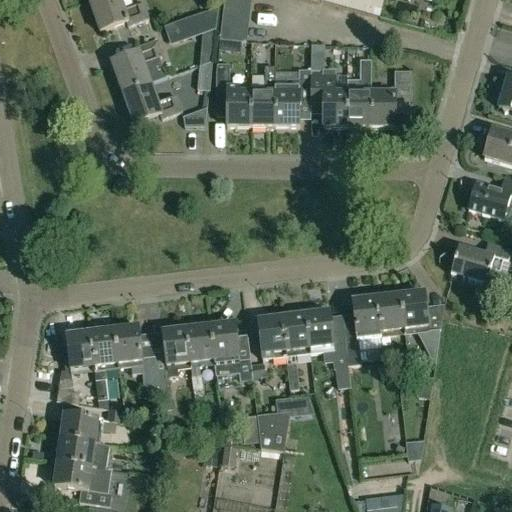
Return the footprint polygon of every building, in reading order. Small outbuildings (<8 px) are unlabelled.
[(100,36),(127,26),(129,31),(149,23),(143,8),(125,15),(119,0),(103,0),(89,5),(100,36)] [(244,0),(224,0),(223,13),(249,16),(251,1),(244,0)] [(300,0),(379,21),(385,0),(430,0),(437,2),(437,0),(300,0)] [(171,50),(202,38),(215,34),(218,13),(165,32),(171,50)] [(249,16),(223,13),(222,26),(248,29),(249,16)] [(246,46),(248,29),(222,26),(220,43),(246,46)] [(312,68),(331,68),(332,41),(313,40),(312,68)] [(143,67),(162,61),(157,45),(137,52),(138,56),(111,66),(122,97),(150,87),(143,67)] [(360,64),(360,78),(371,78),(371,64),(360,64)] [(226,131),(250,132),(250,97),(250,92),(229,92),(229,69),(217,69),(216,78),(215,120),(226,119),(226,131)] [(250,132),(274,132),(275,92),(273,92),(273,71),(264,71),(264,92),(250,92),(250,97),(250,132)] [(323,79),(323,75),(310,75),(310,76),(310,87),(323,87),(323,79)] [(310,105),(310,87),(310,76),(299,76),(299,85),(287,84),(287,92),(275,92),(274,132),(298,132),(298,119),(310,119),(310,105)] [(410,76),(394,76),(394,92),(383,92),(383,97),(370,97),(370,132),(394,132),(394,111),(410,111),(410,76)] [(346,132),(370,132),(370,97),(370,92),(371,92),(371,78),(360,78),(360,85),(346,85),(346,97),(346,114),(346,132)] [(334,97),(334,79),(323,79),(323,87),(310,87),(310,105),(322,105),(322,132),(346,132),(346,114),(346,97),(334,97)] [(502,97),(498,100),(497,104),(499,108),(498,112),(511,116),(511,83),(506,82),(502,97)] [(161,119),(162,123),(182,116),(176,101),(158,107),(150,87),(122,97),(134,129),(161,119)] [(184,131),(204,131),(207,112),(183,121),(184,131)] [(511,171),(511,140),(492,134),(483,163),(511,171)] [(500,196),(475,189),(468,215),(503,225),(510,199),(511,200),(511,186),(504,184),(500,196)] [(498,277),(502,266),(507,267),(510,255),(487,248),(484,260),(458,253),(450,280),(486,290),(490,275),(498,277)] [(416,333),(417,338),(435,372),(441,330),(427,332),(423,298),(399,300),(403,335),(416,333)] [(391,341),(390,336),(403,335),(399,300),(375,303),(380,342),(391,341)] [(356,343),(356,345),(359,345),(367,344),(367,339),(379,337),(379,342),(380,342),(375,303),(351,306),(356,343)] [(309,354),(324,352),(324,357),(333,356),(332,345),(329,317),(304,319),(309,354)] [(296,360),(295,356),(309,354),(304,319),(280,322),(283,346),(285,362),(296,360)] [(257,325),(261,365),(273,363),(272,359),(284,357),(285,362),(283,346),(280,322),(257,325)] [(215,381),(238,378),(237,373),(250,371),(247,347),(235,349),(233,328),(209,331),(213,366),(215,381)] [(138,331),(114,334),(118,369),(130,367),(132,379),(143,377),(145,395),(157,394),(153,361),(141,362),(138,331)] [(200,372),(199,367),(213,366),(209,331),(185,334),(188,355),(190,373),(200,372)] [(114,334),(90,337),(95,376),(105,375),(105,370),(118,369),(114,334)] [(165,359),(153,361),(157,394),(159,416),(173,414),(169,381),(178,380),(177,370),(189,369),(189,373),(190,373),(188,355),(185,334),(162,336),(165,359)] [(82,373),(93,371),(94,376),(95,376),(90,337),(66,340),(71,379),(82,378),(82,373)] [(333,372),(347,371),(344,343),(332,345),(333,356),(324,357),(325,365),(332,364),(333,372)] [(347,371),(361,369),(359,345),(356,345),(356,343),(344,343),(347,371)] [(380,348),(382,361),(393,360),(391,346),(380,348)] [(286,370),(290,395),(300,394),(296,369),(286,370)] [(263,370),(250,371),(252,383),(264,381),(263,370)] [(237,373),(239,385),(252,383),(250,371),(237,373)] [(97,397),(98,404),(109,403),(105,375),(95,376),(97,397)] [(60,383),(57,407),(78,410),(79,397),(73,396),(72,385),(60,383)] [(278,407),(279,418),(257,421),(260,449),(260,453),(284,457),(290,417),(292,406),(278,407)] [(120,429),(121,416),(110,414),(108,427),(120,429)] [(60,444),(95,449),(97,436),(101,437),(103,426),(64,420),(60,444)] [(95,449),(60,444),(57,468),(91,473),(105,475),(109,451),(95,449)] [(423,445),(406,447),(408,465),(420,464),(423,445)] [(224,449),(221,469),(234,471),(237,451),(224,449)] [(91,473),(57,468),(53,491),(81,495),(80,507),(109,511),(111,499),(107,498),(110,476),(105,475),(91,473)]
